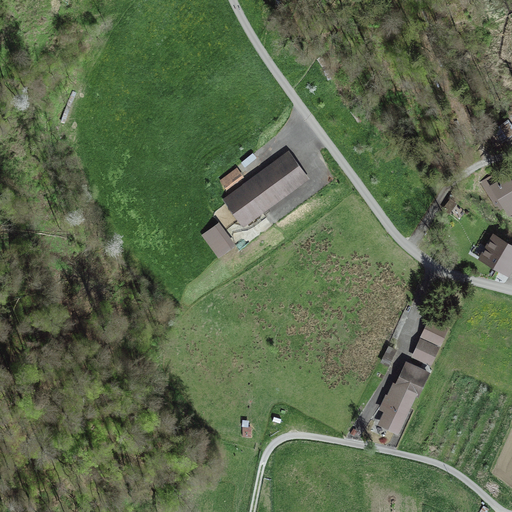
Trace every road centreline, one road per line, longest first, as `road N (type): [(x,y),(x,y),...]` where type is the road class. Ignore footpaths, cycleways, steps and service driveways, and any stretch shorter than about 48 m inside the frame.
road 1 (unclassified): [(511,290),(451,274),(391,229),(233,0)]
road 2 (track): [(502,511),(441,464),(314,435),(271,445),(254,511)]
